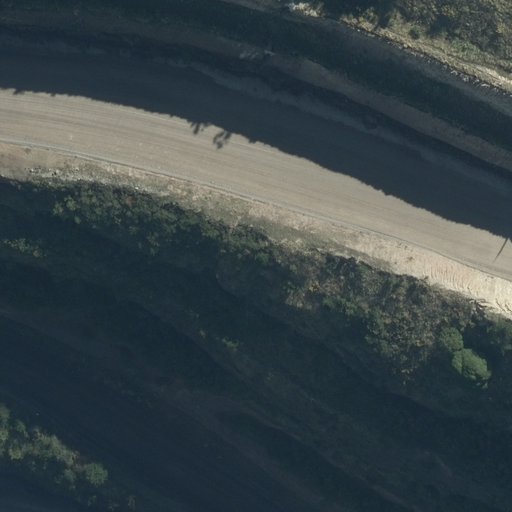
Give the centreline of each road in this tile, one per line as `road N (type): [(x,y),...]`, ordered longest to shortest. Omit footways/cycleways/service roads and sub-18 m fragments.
road 1 (track): [(511,219),(201,116),(0,77)]
road 2 (track): [(0,357),(74,393),(244,511)]
